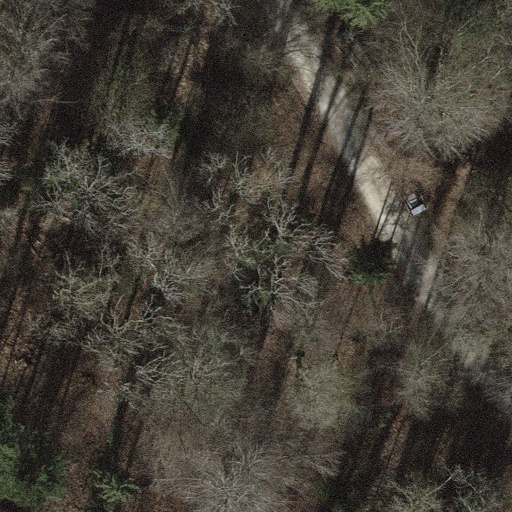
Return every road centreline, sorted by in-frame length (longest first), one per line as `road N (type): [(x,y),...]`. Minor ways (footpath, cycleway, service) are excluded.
road 1 (track): [(268,0),(454,316),(511,379)]
road 2 (track): [(366,163),(241,287),(127,334)]
